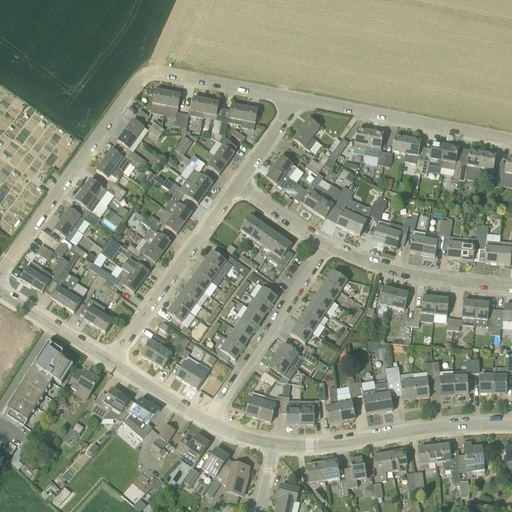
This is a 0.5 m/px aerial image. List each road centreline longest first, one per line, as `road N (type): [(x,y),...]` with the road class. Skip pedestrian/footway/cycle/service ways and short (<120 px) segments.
road 1 (residential): [(295,97),(140,74),(0,270)]
road 2 (tertiary): [(511,423),(275,442)]
road 3 (residential): [(511,139),(295,97)]
road 4 (residential): [(110,360),(237,182)]
road 5 (residential): [(209,422),(326,246)]
road 6 (residential): [(511,287),(413,276),(326,246)]
road 7 (tertiary): [(110,360),(0,292)]
